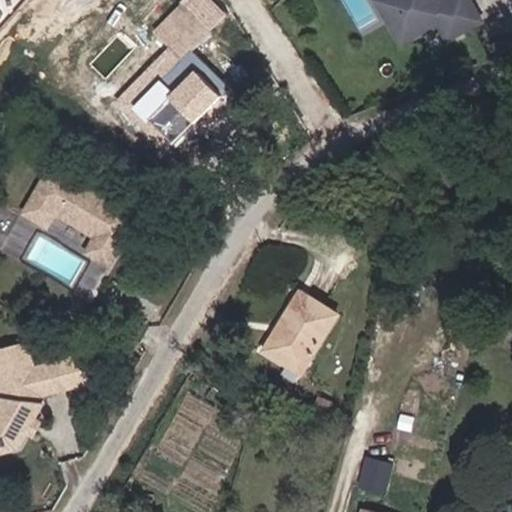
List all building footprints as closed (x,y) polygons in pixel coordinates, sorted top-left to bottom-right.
[(215,22),(191,0),(190,0),(184,0),(170,15),(174,19),(198,41),(215,22)] [(406,40),(383,0),(376,0),(369,4),(393,47),(406,40)] [(383,0),(406,40),(430,26),(439,44),(473,25),(458,0),(445,0),(431,8),(426,0),(383,0)] [(159,25),(164,29),(189,51),(198,41),(174,19),(170,15),(159,25)] [(112,111),(124,122),(176,64),(185,55),(160,33),(164,29),(159,25),(145,41),(161,57),(112,111)] [(224,93),(185,55),(176,64),(217,101),(224,93)] [(176,64),(124,122),(162,158),(217,101),(176,64)] [(131,215),(46,169),(22,213),(43,224),(50,211),(94,235),(85,251),(106,263),(131,215)] [(338,316),(297,292),(262,354),(303,377),(338,316)] [(59,360),(38,365),(31,340),(0,348),(0,370),(1,374),(7,396),(0,407),(0,450),(22,445),(31,429),(30,425),(33,418),(38,416),(47,401),(45,392),(66,387),(59,360)] [(371,453),(361,483),(388,491),(398,461),(371,453)] [(402,511),(403,510),(367,500),(363,511),(402,511)]
